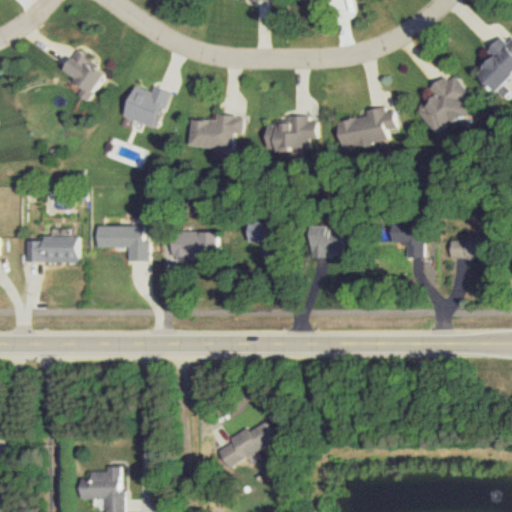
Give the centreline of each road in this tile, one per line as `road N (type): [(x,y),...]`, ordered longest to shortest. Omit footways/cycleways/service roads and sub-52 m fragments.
road 1 (tertiary): [(511,343),(0,342)]
road 2 (residential): [(108,0),(191,49),(272,61),(367,53),(397,42),(445,0)]
